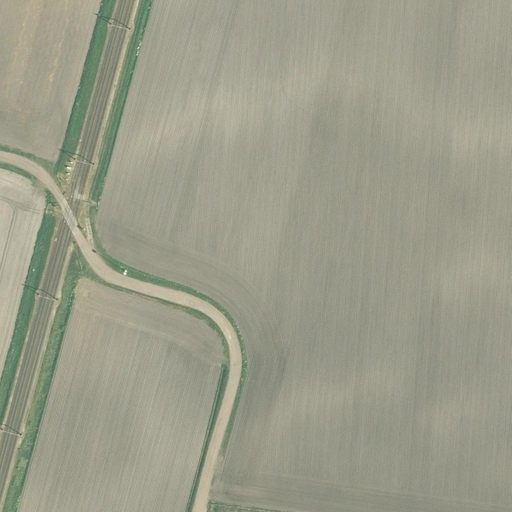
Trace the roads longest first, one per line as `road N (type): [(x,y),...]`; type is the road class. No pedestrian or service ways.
road 1 (unclassified): [(0,156),(48,181),(101,269),(190,299),(224,324),(236,366),(198,511)]
road 2 (track): [(95,262),(87,202),(143,0)]
